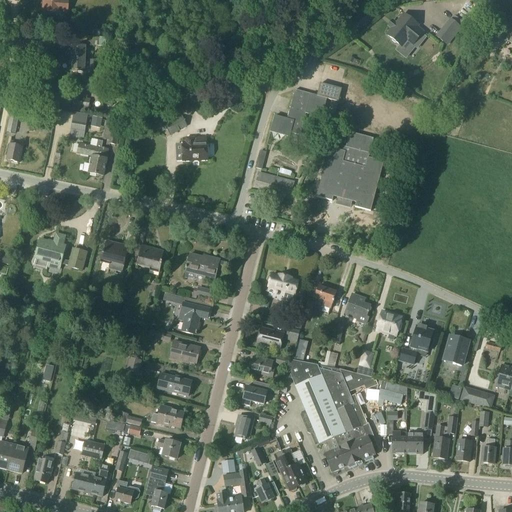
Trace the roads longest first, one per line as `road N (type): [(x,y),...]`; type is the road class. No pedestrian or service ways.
road 1 (residential): [(233,226),(277,92),(410,0)]
road 2 (residential): [(188,511),(257,233)]
road 3 (residential): [(511,327),(389,272),(257,233)]
road 4 (residential): [(233,226),(0,175)]
road 5 (tertiary): [(297,511),(376,478),(511,487)]
